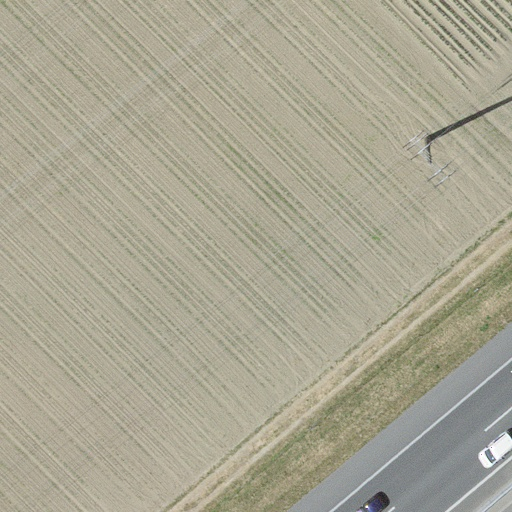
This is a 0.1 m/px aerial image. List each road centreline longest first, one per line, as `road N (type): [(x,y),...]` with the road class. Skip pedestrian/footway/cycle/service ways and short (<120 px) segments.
road 1 (track): [(511,243),(194,511)]
road 2 (motorway): [(511,409),(390,511)]
